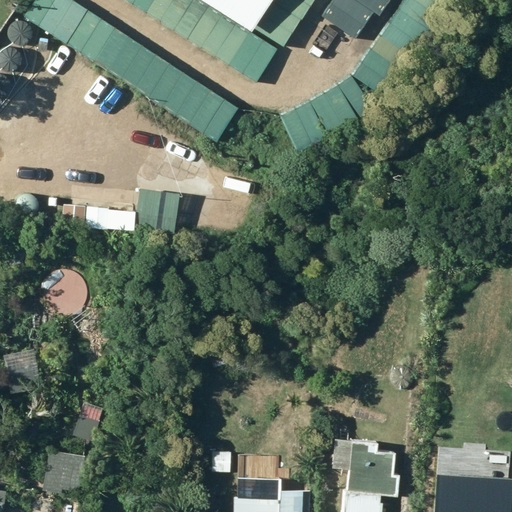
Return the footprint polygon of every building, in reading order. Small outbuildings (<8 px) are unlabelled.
[(192,0),(242,33),(263,0),(192,0)] [(319,0),(275,0),(252,36),(283,56),(319,0)] [(344,50),(376,0),(326,0),(309,27),(344,50)] [(410,45),(434,32),(430,23),(405,36),(410,45)] [(37,36),(36,49),(45,50),(45,36),(37,36)] [(376,121),(355,79),(278,118),(299,159),(376,121)] [(288,178),(247,168),(240,193),(281,204),(288,178)] [(111,190),(84,183),(82,194),(88,195),(87,198),(108,202),(111,190)] [(52,201),(11,197),(9,216),(50,220),(52,201)] [(108,207),(106,207),(106,213),(105,234),(128,235),(129,208),(120,207),(108,207)] [(106,213),(66,211),(65,231),(105,234),(106,213)] [(204,221),(167,213),(162,231),(199,241),(204,221)] [(110,413),(82,403),(76,421),(104,431),(110,413)] [(377,448),(332,446),(331,475),(348,477),(347,497),(344,496),(342,511),(382,511),(383,502),(397,504),(399,482),(392,482),(393,460),(376,459),(377,448)] [(227,452),(207,452),(207,473),(227,473),(227,452)] [(74,493),(79,466),(55,462),(50,489),(74,493)] [(305,511),(306,492),(275,491),(275,496),(256,496),(257,479),(233,479),(232,497),(228,497),(227,511),(305,511)] [(511,511),(511,490),(423,487),(421,511),(511,511)] [(0,511),(15,511),(17,491),(0,490),(0,511)]
